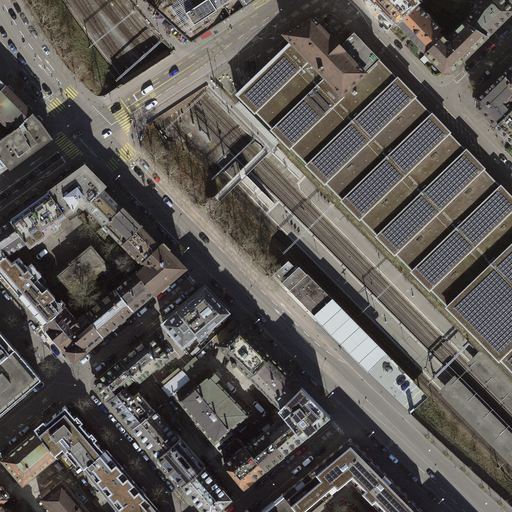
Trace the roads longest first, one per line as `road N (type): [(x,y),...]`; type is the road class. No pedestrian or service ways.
road 1 (tertiary): [(293,0),(93,133)]
road 2 (primary): [(366,403),(214,257)]
road 3 (residential): [(214,257),(69,379)]
road 4 (residential): [(69,379),(185,511)]
road 5 (primary): [(214,257),(93,133)]
road 6 (residential): [(238,511),(366,403)]
road 7 (primary): [(93,133),(0,12)]
road 8 (primary): [(470,501),(366,403)]
road 9 (residential): [(440,103),(348,0)]
